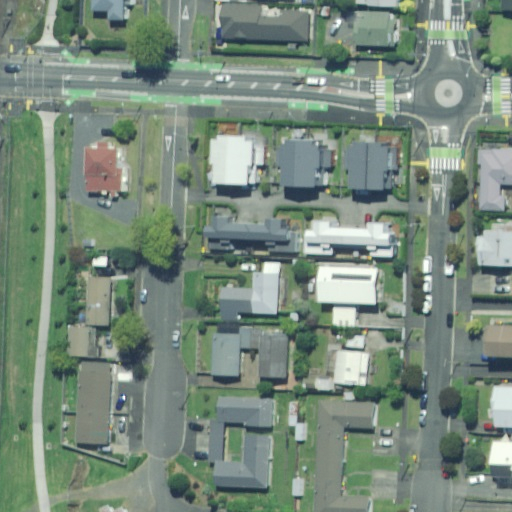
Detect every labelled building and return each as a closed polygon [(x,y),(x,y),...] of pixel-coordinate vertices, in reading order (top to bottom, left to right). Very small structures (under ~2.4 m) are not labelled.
[(134,0),(99,0),(99,9),(113,9),(113,21),(134,22),(134,0)] [(312,7),(215,4),(213,52),(229,53),(229,39),(311,42),(312,7)] [(400,13),(363,11),(351,10),(350,26),(362,26),(361,45),(399,46),(400,13)] [(222,164),(221,183),(262,185),(263,164),(268,164),(269,147),(266,147),(266,142),(259,141),(259,137),(234,136),(233,140),(217,139),(216,164),(222,164)] [(282,148),(282,167),(289,168),(288,186),(330,188),(331,167),(337,168),(337,151),(332,151),(333,146),(329,146),(329,142),(298,141),(298,145),(291,144),(291,149),(282,148)] [(351,151),(351,169),(358,169),(357,190),(397,191),(398,169),(402,169),(403,148),(396,148),(396,144),(368,143),(368,146),(361,146),(361,151),(351,151)] [(507,184),(511,184),(511,149),(486,148),(486,164),(490,164),(488,210),(511,211),(511,202),(506,203),(507,184)] [(123,149),(93,149),(93,192),(130,191),(129,176),(123,176),(123,149)] [(327,231),(319,231),(319,234),(314,234),(314,254),(339,255),(339,248),(343,248),(376,250),(376,256),(399,257),(400,244),(400,233),(392,233),(393,225),(380,224),(379,230),(341,228),(342,223),(328,222),(327,231)] [(288,227),(216,224),(216,247),(236,248),(236,242),(275,243),(274,258),(298,259),(299,234),(287,234),(288,227)] [(511,230),(492,230),(491,238),(486,238),(485,265),(511,265),(511,230)] [(257,289),(256,313),(282,314),(282,300),(285,300),(286,278),(282,278),(283,264),(267,263),(266,274),(258,274),(257,289)] [(382,269),(327,267),(326,302),(380,304),(382,269)] [(116,279),(92,278),(90,324),(114,326),(116,279)] [(256,313),(257,289),(228,288),(226,321),(240,321),(241,313),(256,313)] [(358,307),(336,306),(334,326),(357,327),(358,307)] [(242,335),(220,334),(218,374),(245,375),(246,349),(264,350),(263,376),(294,378),(296,333),(266,331),(266,326),(242,325),(242,335)] [(511,326),(498,326),(497,356),(511,356),(511,326)] [(99,329),(76,328),(74,356),(98,357),(99,329)] [(366,347),(367,338),(347,337),(347,347),(366,347)] [(357,349),(356,353),(352,353),(352,349),(346,348),(346,352),(329,351),(328,372),(340,372),(339,383),(371,385),(373,354),(364,353),(364,350),(357,349)] [(118,364),(81,362),(80,377),(86,377),(82,443),(113,445),(118,364)] [(333,381),(322,380),(321,390),(332,391),(333,381)] [(511,388),(499,388),(498,411),(501,411),(500,427),(511,427),(511,388)] [(223,422),(231,423),(248,424),(248,427),(276,428),(277,399),(224,397),(223,422)] [(380,405),(324,402),(319,511),(375,511),(376,499),(346,498),(349,428),(379,429),(380,405)] [(300,403),(293,403),(292,426),(299,426),(300,403)] [(229,423),(215,423),(214,462),(221,463),(220,486),(273,489),(275,436),(250,435),(249,464),(228,463),(229,423)] [(307,425),(300,425),(299,440),(306,441),(307,425)] [(511,443),(496,443),(494,485),(511,485),(511,443)] [(304,480),(297,479),(296,496),(303,496),(304,480)] [(132,511),(128,502),(108,511),(132,511)]
